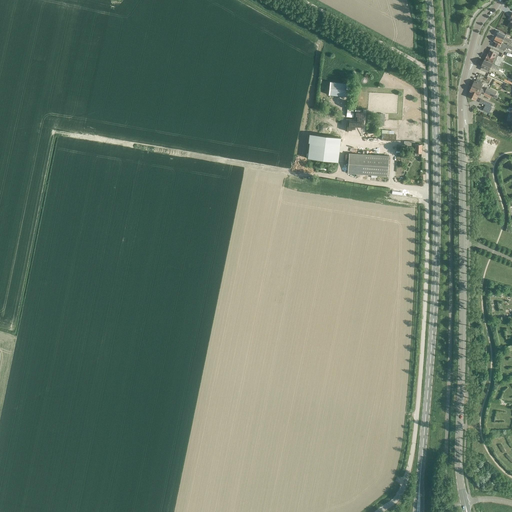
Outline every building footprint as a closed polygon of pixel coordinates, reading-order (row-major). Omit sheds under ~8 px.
[(510,43),(511,40),(504,37),(506,34),(498,31),(496,36),(510,43)] [(506,45),(502,43),(503,40),(496,37),(493,41),(496,42),(494,46),(504,51),(506,47),(511,50),(511,49),(511,46),(507,44),(506,45)] [(498,54),(496,53),(489,50),(487,54),(485,59),(484,60),(491,64),(493,60),(495,61),(498,54)] [(491,64),(484,60),(481,66),(481,67),(480,69),(487,73),(489,70),(491,67),(498,70),(499,68),(491,64)] [(474,81),(471,87),(482,92),(494,97),(496,93),(487,88),(485,91),(480,88),(482,85),(474,81)] [(470,91),(468,96),(476,100),(478,95),(480,96),(482,92),(471,87),(471,88),(470,88),(470,89),(470,90),(470,91)] [(480,102),(486,105),(491,107),(493,105),(481,99),(480,102)] [(491,107),(486,105),(483,111),(489,114),(492,108),(491,108),(491,107)] [(310,135),(307,159),(309,159),(338,162),(340,138),(313,135),(312,135),(310,135)] [(421,153),(421,145),(415,145),(415,142),(404,142),(404,146),(415,146),(415,153),(421,153)] [(347,174),(376,175),(387,176),(389,156),(349,154),(347,174)]
